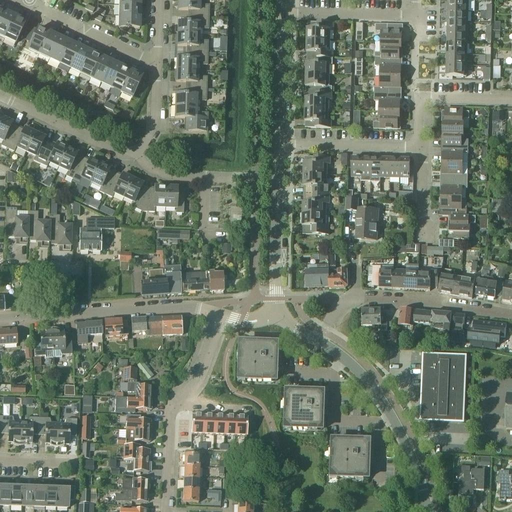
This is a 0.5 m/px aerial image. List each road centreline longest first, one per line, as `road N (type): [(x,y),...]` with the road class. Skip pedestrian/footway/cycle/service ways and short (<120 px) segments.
road 1 (residential): [(219,314),(196,383),(170,405),(166,511)]
road 2 (residential): [(511,317),(397,298),(343,300)]
road 3 (tertiary): [(275,313),(278,145)]
road 4 (residential): [(63,313),(179,306),(219,314)]
road 5 (residential): [(0,96),(118,152),(136,151)]
road 6 (residential): [(419,148),(418,98),(511,100)]
road 7 (residential): [(278,145),(419,148)]
road 8 (residential): [(156,63),(31,4)]
road 9 (residential): [(414,15),(280,12)]
road 10 (tertiary): [(278,145),(280,12)]
